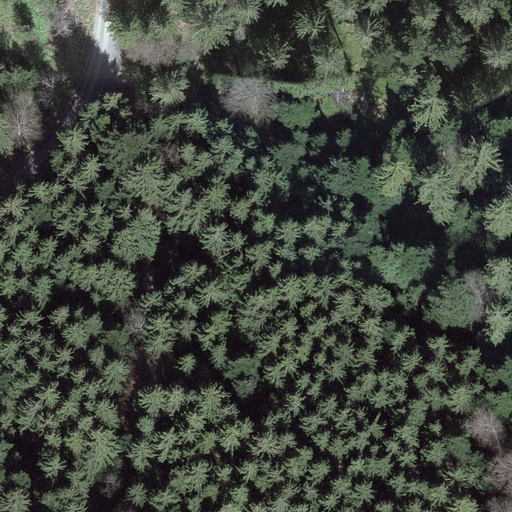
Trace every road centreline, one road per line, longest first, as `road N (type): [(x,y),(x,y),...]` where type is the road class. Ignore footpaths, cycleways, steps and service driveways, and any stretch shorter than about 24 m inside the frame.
road 1 (track): [(94,85),(144,127),(166,179),(150,326),(99,511)]
road 2 (track): [(106,0),(94,85),(63,138),(0,196)]
